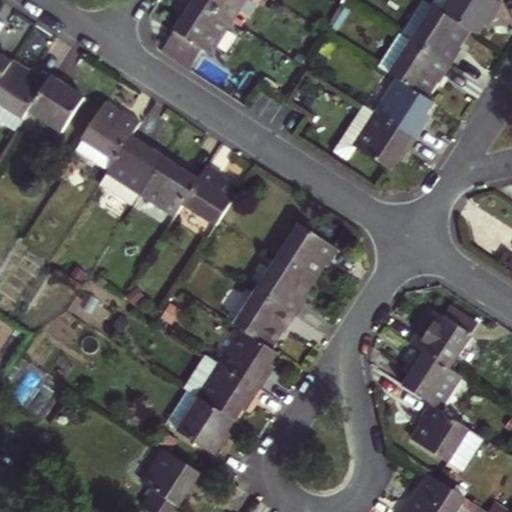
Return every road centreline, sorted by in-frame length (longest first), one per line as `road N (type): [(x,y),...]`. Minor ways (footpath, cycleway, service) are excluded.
road 1 (residential): [(105,44),(412,237)]
road 2 (residential): [(349,334),(369,476),(341,511)]
road 3 (residential): [(254,480),(349,334)]
